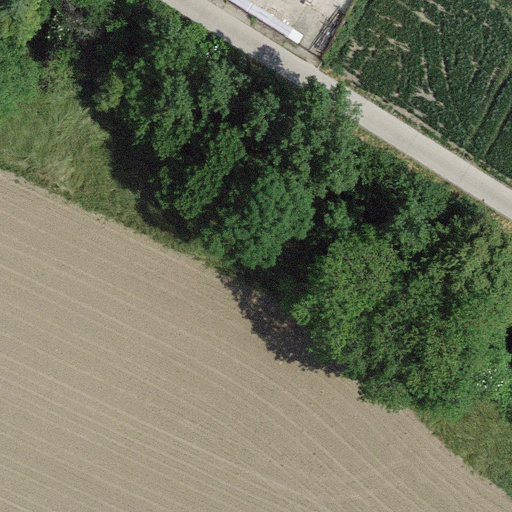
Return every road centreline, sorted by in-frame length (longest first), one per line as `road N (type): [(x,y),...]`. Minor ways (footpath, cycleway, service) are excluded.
road 1 (track): [(309,88),(511,212)]
road 2 (unclassified): [(168,0),(309,88)]
